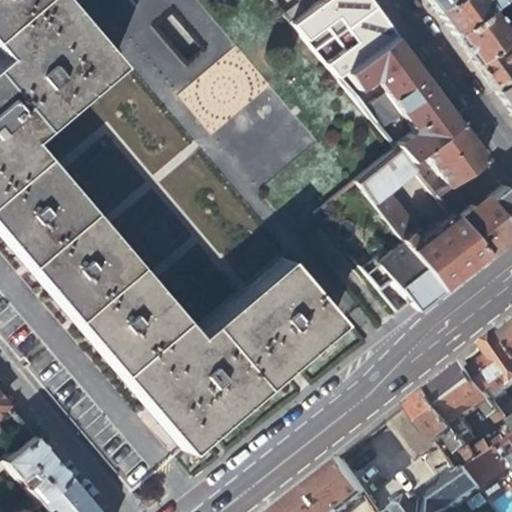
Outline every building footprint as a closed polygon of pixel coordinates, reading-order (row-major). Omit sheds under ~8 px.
[(0,0),(0,242),(8,253),(63,316),(129,394),(178,451),(260,382),(329,322),(276,260),(186,336),(20,141),(110,65),(89,41),(53,0),(0,0)] [(425,0),(426,0),(433,10),(446,0),(425,0)] [(446,0),(433,10),(442,23),(451,35),(492,7),(501,0),(446,0)] [(274,10),(285,23),(297,14),(286,1),(274,10)] [(511,13),(502,21),(492,7),(451,35),(464,53),(471,63),(511,33),(511,13)] [(483,79),(492,90),(511,76),(511,33),(471,63),(483,79)] [(388,146),(391,149),(401,162),(415,151),(452,122),(437,101),(425,84),(388,34),(332,76),(345,92),(361,80),(370,80),(380,93),(359,109),(374,128),(395,113),(405,126),(402,134),(388,146)] [(511,113),(511,76),(492,90),(496,96),(504,107),(510,115),(511,113)] [(429,197),(430,196),(460,173),(480,158),(469,144),(452,122),(415,151),(435,179),(424,190),(429,197)] [(408,171),(401,162),(391,149),(349,184),(398,244),(430,283),(435,289),(456,272),(477,255),(472,249),(445,214),(409,242),(403,235),(405,232),(405,223),(381,195),(408,171)] [(469,185),(460,173),(430,196),(433,199),(445,214),(472,249),(503,224),(507,217),(509,211),(509,206),(508,198),(502,190),(498,184),(480,199),(475,203),(472,199),(476,194),(469,185)] [(478,196),(476,194),(472,199),(475,203),(480,199),(478,196)] [(409,300),(430,283),(398,244),(360,276),(391,314),(409,300)] [(505,393),(511,387),(511,344),(504,331),(485,346),(491,356),(471,371),(488,396),(499,386),(505,393)] [(498,411),(488,396),(471,371),(465,362),(450,374),(430,390),(462,439),(471,432),(463,421),(482,407),(490,418),(498,411)] [(456,454),(447,460),(452,468),(454,471),(458,476),(477,461),(470,451),(462,439),(430,390),(424,394),(411,404),(435,441),(444,435),(456,454)] [(437,445),(435,441),(411,404),(401,412),(387,423),(411,456),(414,458),(416,459),(419,458),(437,445)] [(511,470),(511,436),(503,443),(497,447),(510,468),(511,470)] [(18,486),(32,503),(61,478),(27,437),(0,458),(0,464),(11,478),(18,472),(25,481),(18,486)] [(482,443),(470,451),(477,461),(497,447),(503,443),(498,437),(486,447),(482,443)] [(447,511),(510,468),(497,447),(477,461),(458,476),(454,471),(417,497),(413,493),(404,499),(398,503),(402,508),(396,511),(447,511)] [(448,470),(452,468),(447,460),(441,450),(436,454),(448,470)] [(324,472),(308,485),(326,511),(342,511),(364,495),(341,460),(324,472)] [(90,511),(61,478),(32,503),(39,511),(90,511)] [(326,511),(308,485),(291,498),(273,511),(326,511)] [(39,511),(32,503),(19,511),(39,511)]
